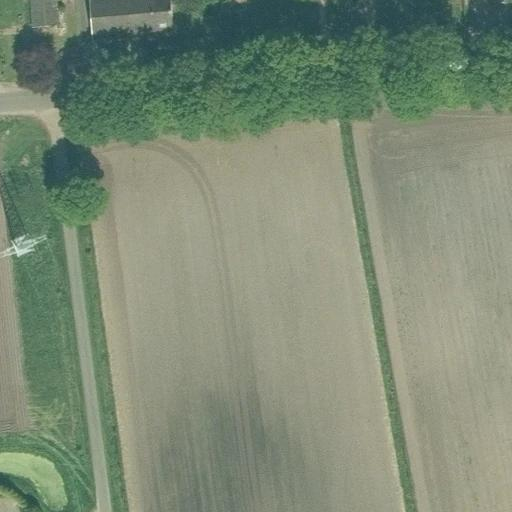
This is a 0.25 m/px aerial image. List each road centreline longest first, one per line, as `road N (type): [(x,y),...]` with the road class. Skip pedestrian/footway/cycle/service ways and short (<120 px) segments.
road 1 (tertiary): [(53,97),(511,56)]
road 2 (unclassified): [(104,511),(53,97)]
